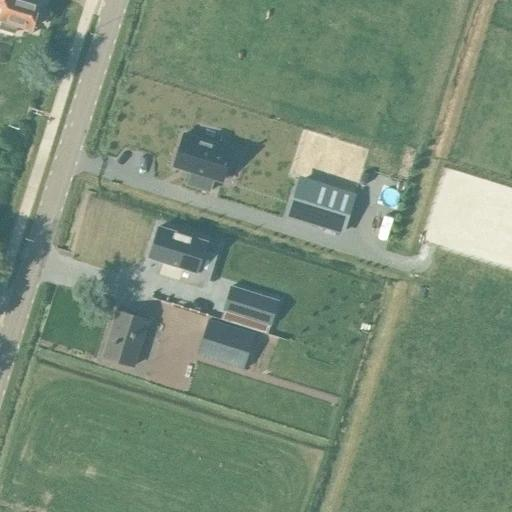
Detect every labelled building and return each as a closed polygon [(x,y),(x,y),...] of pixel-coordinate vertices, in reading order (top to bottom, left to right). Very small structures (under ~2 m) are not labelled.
[(36,14),(39,4),(28,0),(0,0),(5,2),(0,16),(0,18),(2,20),(0,25),(0,28),(14,33),(17,24),(31,29),(32,27),(35,28),(39,15),(36,14)] [(231,148),(183,133),(173,165),(191,171),(187,184),(209,191),(213,178),(221,180),(231,148)] [(300,180),(289,215),(342,231),(353,197),(300,180)] [(159,225),(149,257),(162,261),(164,262),(160,274),(180,280),(183,268),(198,273),(204,253),(213,256),(217,244),(159,225)] [(231,286),(223,309),(270,324),(277,301),(231,286)] [(118,310),(104,355),(133,364),(147,319),(118,310)] [(208,319),(202,339),(234,349),(229,364),(244,368),(254,334),(208,319)]
